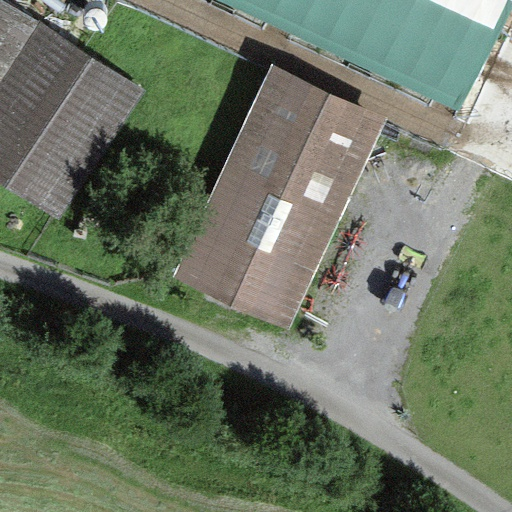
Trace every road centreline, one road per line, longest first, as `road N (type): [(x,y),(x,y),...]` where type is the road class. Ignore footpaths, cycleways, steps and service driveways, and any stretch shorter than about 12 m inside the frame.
road 1 (track): [(495,511),(278,374),(0,268)]
road 2 (track): [(511,94),(346,413)]
